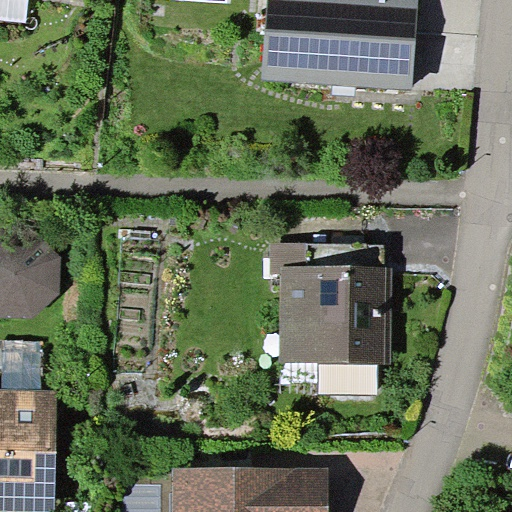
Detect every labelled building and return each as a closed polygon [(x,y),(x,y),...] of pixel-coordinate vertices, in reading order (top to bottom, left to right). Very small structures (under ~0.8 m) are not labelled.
[(140,0),(140,5),(225,11),(225,0),(140,0)] [(279,0),(274,85),(404,94),(410,3),(365,0),(279,0)] [(0,313),(25,315),(46,295),(47,265),(28,244),(0,243),(0,313)] [(370,313),(371,274),(371,250),(273,248),(273,279),(284,279),(282,362),(312,363),(312,398),(366,399),(373,391),(374,364),(378,364),(378,313),(370,313)] [(0,501),(45,502),(47,414),(0,413),(0,501)] [(316,511),(317,483),(258,482),(258,472),(224,472),(224,482),(179,482),(179,511),(316,511)]
